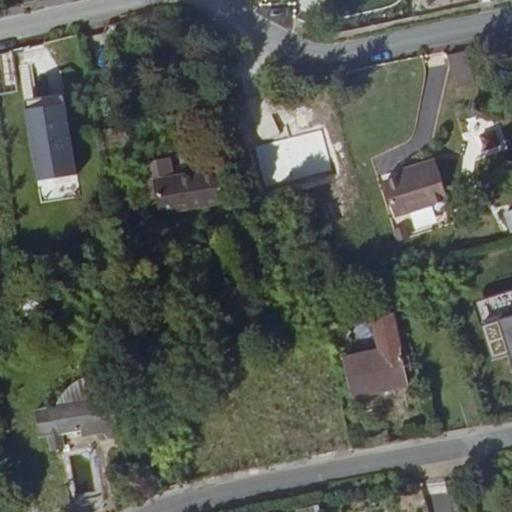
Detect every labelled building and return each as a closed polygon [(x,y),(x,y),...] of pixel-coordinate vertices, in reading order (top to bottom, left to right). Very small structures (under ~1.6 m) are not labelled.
[(463,47),(445,53),(455,82),(473,76),(463,47)] [(0,53),(0,101),(15,100),(9,53),(0,53)] [(64,101),(24,108),(38,181),(77,174),(64,101)] [(481,179),(511,168),(511,145),(506,127),(469,139),(481,179)] [(120,165),(115,131),(86,135),(91,169),(120,165)] [(430,154),(401,163),(415,209),(444,200),(430,154)] [(392,217),(415,209),(401,163),(377,170),(392,217)] [(137,195),(141,194),(139,187),(159,183),(154,165),(131,170),(137,195)] [(214,177),(197,181),(199,191),(216,188),(214,177)] [(173,194),(143,201),(147,216),(190,208),(185,178),(170,180),(173,194)] [(139,187),(141,194),(143,201),(173,194),(170,180),(159,183),(139,187)] [(511,290),(476,303),(494,359),(508,354),(511,367),(511,290)] [(374,352),(364,354),(373,385),(399,381),(390,314),(370,317),(374,352)] [(348,388),(373,385),(364,354),(343,357),(348,388)] [(78,379),(81,399),(111,394),(108,375),(78,379)] [(332,442),(349,438),(335,380),(288,391),(297,426),(327,419),(332,442)] [(82,404),(78,405),(82,428),(84,438),(116,434),(111,394),(81,399),(82,404)] [(65,429),(82,428),(78,405),(62,408),(65,429)] [(206,452),(234,453),(235,418),(208,417),(206,452)] [(182,453),(193,477),(209,469),(198,446),(182,453)]
